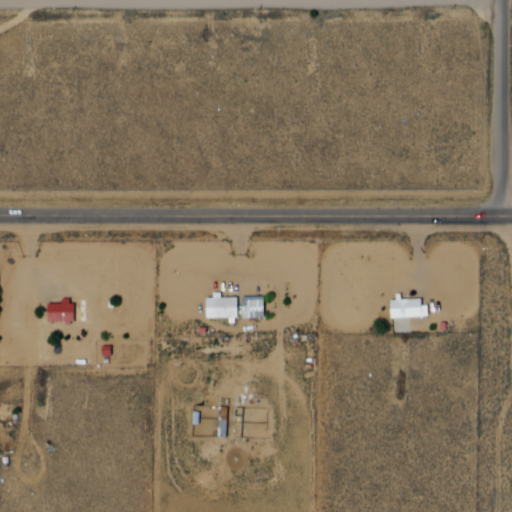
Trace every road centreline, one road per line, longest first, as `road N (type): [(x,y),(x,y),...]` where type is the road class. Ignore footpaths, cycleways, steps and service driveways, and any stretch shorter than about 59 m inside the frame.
road 1 (secondary): [(511,217),(0,217)]
road 2 (residential): [(511,217),(507,0)]
